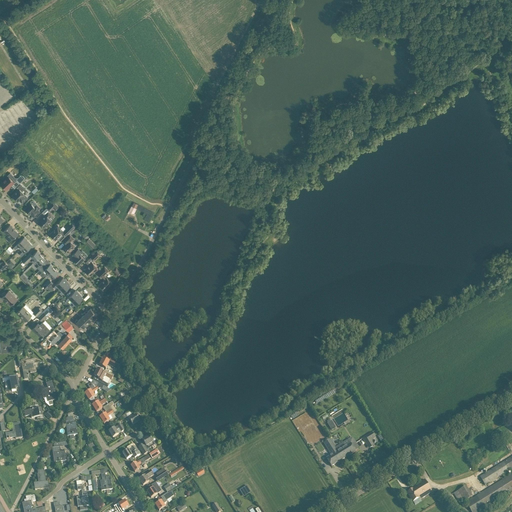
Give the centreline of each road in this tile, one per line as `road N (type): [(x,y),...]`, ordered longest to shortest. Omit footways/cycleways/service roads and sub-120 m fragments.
road 1 (unclassified): [(114,317),(275,0)]
road 2 (tertiary): [(329,511),(511,397)]
road 3 (residential): [(114,317),(0,199)]
road 4 (residential): [(10,511),(73,398)]
